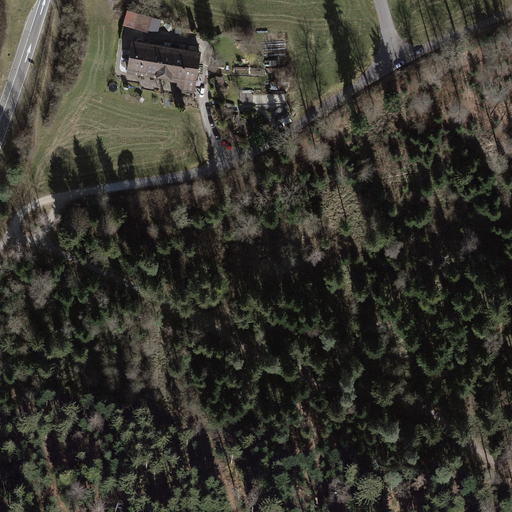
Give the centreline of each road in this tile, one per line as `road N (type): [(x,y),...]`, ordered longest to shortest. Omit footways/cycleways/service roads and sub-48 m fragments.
road 1 (track): [(27,241),(180,306),(303,377),(399,397),(511,466)]
road 2 (residential): [(398,62),(300,125),(221,161),(117,188)]
road 3 (motorway): [(0,131),(45,0)]
road 4 (track): [(117,188),(38,201),(0,245)]
road 5 (residential): [(398,62),(511,16)]
